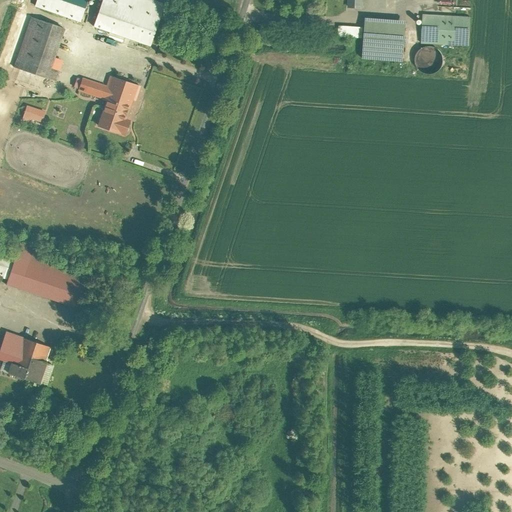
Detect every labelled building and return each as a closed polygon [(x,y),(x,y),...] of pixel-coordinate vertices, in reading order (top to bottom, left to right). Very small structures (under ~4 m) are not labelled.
[(35,0),(34,6),(80,22),(87,0),(35,0)] [(157,0),(100,0),(92,26),(150,46),(165,3),(157,0)] [(469,16),(423,13),(422,42),(467,45),(469,16)] [(31,16),(14,67),(56,81),(59,72),(50,69),(64,27),(31,16)] [(405,20),(365,18),(362,58),(402,61),(405,20)] [(425,72),(430,73),(435,72),(440,69),(443,64),(444,59),(443,54),(440,49),(435,46),(430,45),(425,46),(420,49),(417,54),(416,59),(417,65),(420,69),(425,72)] [(112,76),(109,87),(77,76),(73,88),(105,99),(95,126),(121,135),(139,85),(112,76)] [(44,110),(27,105),(23,117),(40,122),(44,110)] [(15,252),(5,284),(76,308),(87,276),(15,252)] [(0,359),(3,360),(0,368),(0,371),(38,384),(51,346),(6,331),(1,345),(0,344),(0,359)]
